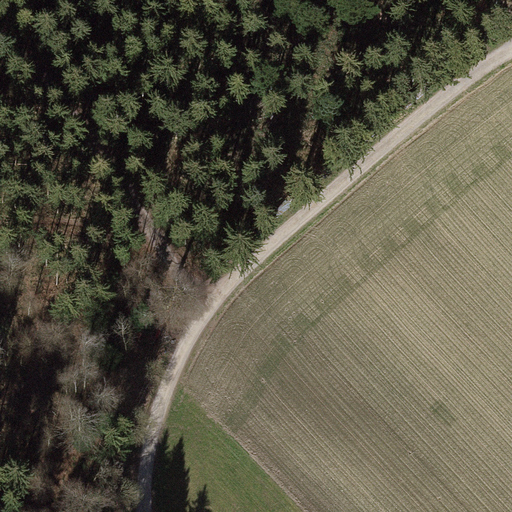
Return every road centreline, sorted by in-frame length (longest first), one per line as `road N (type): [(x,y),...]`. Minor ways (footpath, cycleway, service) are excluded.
road 1 (track): [(144,511),(148,425),(166,368),(199,317),(296,220),(511,46)]
road 2 (track): [(0,43),(54,84),(199,317)]
